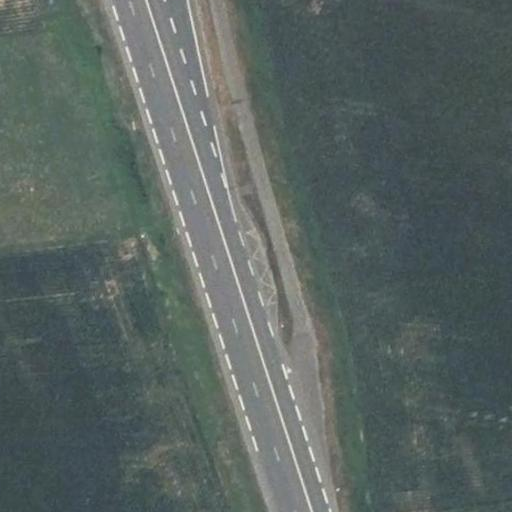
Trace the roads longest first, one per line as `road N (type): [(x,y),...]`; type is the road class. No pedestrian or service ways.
road 1 (residential): [(286,438),(309,357),(219,0)]
road 2 (primary): [(286,438),(196,152)]
road 3 (primary): [(196,152),(146,0)]
road 4 (motorway): [(196,152),(170,0)]
